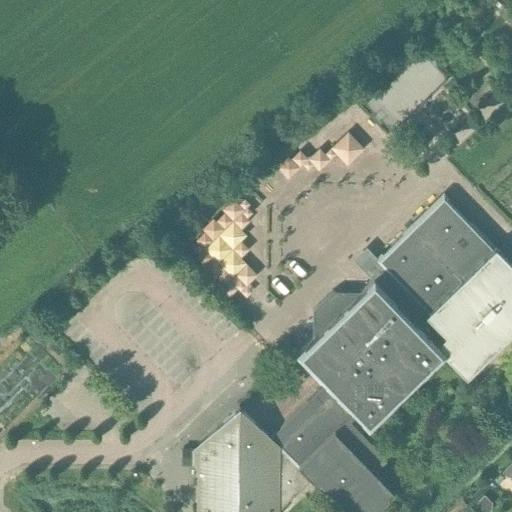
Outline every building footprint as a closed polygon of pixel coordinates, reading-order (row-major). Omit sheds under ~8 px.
[(336,152),(347,163),(365,145),(348,128),(325,150),(319,144),(308,155),(297,144),(277,163),(288,175),(305,159),(317,171),(336,152)] [(208,237),(202,242),(244,287),(259,273),(242,254),(253,244),(237,228),(254,212),(236,194),(200,227),(208,237)] [(328,380),(313,395),(270,436),(311,478),(344,511),(372,511),(394,491),(373,469),(385,457),(351,421),(360,412),(369,421),(443,349),(438,343),(449,332),(477,360),(511,325),(511,264),(444,194),(378,258),(389,270),(378,281),(374,277),(360,290),(332,290),(313,309),(312,336),(299,349),(328,380)] [(175,234),(168,242),(166,244),(174,252),(183,242),(175,234)] [(311,478),(270,436),(239,405),(199,444),(198,511),(277,511),(311,478)] [(484,493),(473,505),(478,511),(489,511),(492,511),(492,501),(484,493)]
